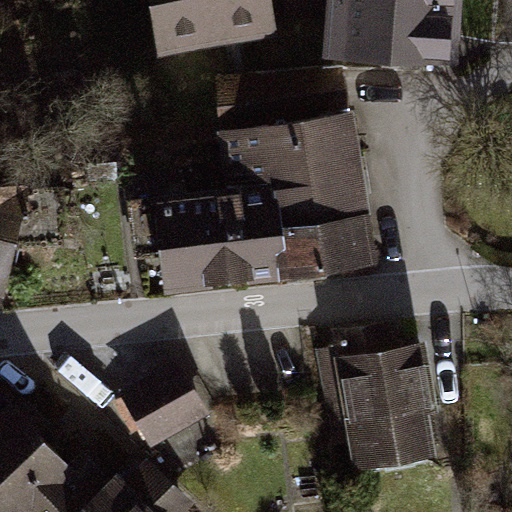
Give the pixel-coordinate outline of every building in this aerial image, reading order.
[(147,0),(155,44),(278,27),(279,15),(325,16),(324,51),(455,57),(454,0),(147,0)] [(346,62),(217,69),(221,98),(213,99),(228,181),(149,190),(158,289),(377,261),(346,62)] [(27,183),(0,178),(0,294),(3,296),(27,183)] [(334,345),(317,348),(333,439),(346,437),(351,465),(435,454),(428,405),(435,403),(420,334),(396,338),(393,316),(331,326),(334,345)] [(176,352),(117,385),(150,446),(210,411),(176,352)] [(7,395),(0,401),(0,511),(184,511),(193,504),(149,456),(127,477),(117,468),(96,486),(7,395)]
